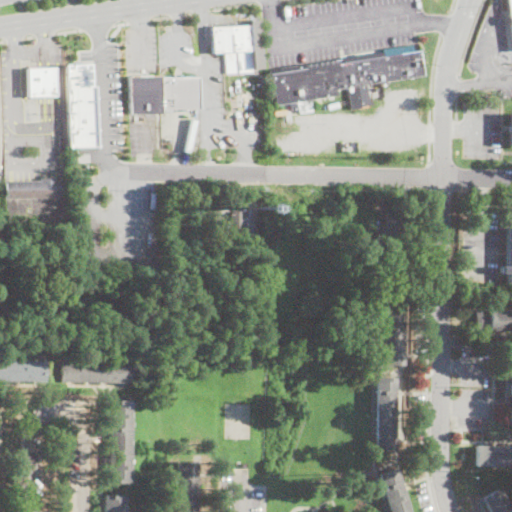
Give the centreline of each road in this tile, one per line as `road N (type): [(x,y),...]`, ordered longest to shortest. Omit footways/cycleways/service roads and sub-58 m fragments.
road 1 (residential): [(468,0),(445,73),(442,116),(440,432),(451,511)]
road 2 (residential): [(511,179),(155,172)]
road 3 (primary): [(0,27),(182,0)]
